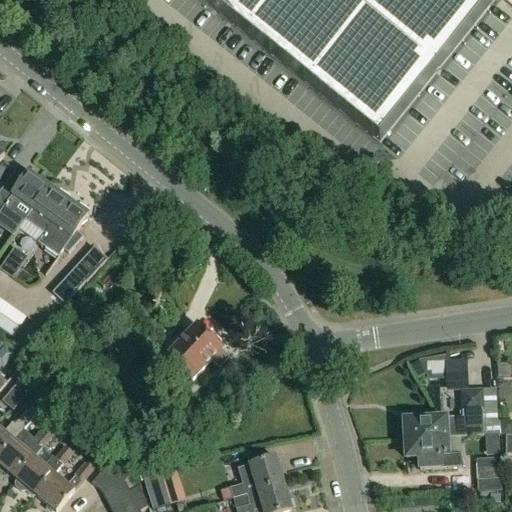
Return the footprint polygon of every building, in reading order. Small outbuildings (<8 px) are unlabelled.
[(199,0),(379,145),(496,0),(199,0)] [(9,201),(0,194),(0,229),(13,238),(24,222),(32,211),(37,204),(48,189),(29,176),(30,175),(28,174),(9,201)] [(37,204),(32,211),(24,222),(44,235),(52,225),(68,203),(48,189),(37,204)] [(87,217),(68,203),(52,225),(44,235),(38,245),(58,259),(64,251),(69,255),(81,242),(74,237),(89,217),(87,216),(87,217)] [(93,251),(52,294),(65,306),(106,264),(93,251)] [(14,252),(0,271),(0,272),(13,281),(27,261),(14,252)] [(0,315),(20,330),(34,310),(0,285),(0,315)] [(174,381),(182,373),(193,383),(212,363),(219,370),(228,360),(221,354),(222,352),(221,351),(221,345),(215,339),(208,338),(196,327),(166,358),(167,359),(160,367),(174,381)] [(115,352),(125,362),(143,344),(133,334),(115,352)] [(10,343),(4,355),(17,361),(22,348),(10,343)] [(447,394),(469,392),(467,362),(446,363),(447,394)] [(420,366),(412,371),(419,383),(428,378),(420,366)] [(3,405),(13,412),(18,406),(26,413),(30,409),(32,411),(35,407),(28,395),(18,387),(3,405)] [(405,438),(405,441),(421,440),(422,443),(448,442),(448,440),(484,438),(482,414),(481,393),(461,394),(463,415),(463,420),(404,423),(404,426),(402,429),(403,436),(405,438)] [(0,458),(13,442),(22,431),(23,432),(37,415),(32,411),(30,409),(26,413),(15,427),(12,424),(4,434),(0,430),(0,458)] [(13,442),(34,459),(59,430),(52,424),(43,435),(41,433),(35,441),(23,432),(22,431),(13,442)] [(405,446),(403,449),(404,455),(406,457),(406,461),(419,460),(420,472),(461,470),(460,457),(449,457),(448,442),(422,443),(421,440),(405,441),(405,446)] [(13,442),(0,458),(0,468),(15,481),(34,459),(13,442)] [(45,468),(54,476),(55,476),(62,467),(72,454),(65,448),(55,461),(53,459),(45,468)] [(34,459),(15,481),(16,482),(15,484),(15,487),(23,494),(26,494),(28,492),(35,498),(54,476),(45,468),(34,459)] [(276,460),(240,471),(244,486),(230,490),(234,501),(257,494),(284,486),(276,460)] [(93,472),(85,465),(68,487),(75,493),(82,484),(93,472)] [(123,481),(108,467),(91,486),(101,495),(123,481)] [(174,467),(159,472),(170,508),(186,503),(174,467)] [(500,469),(476,470),(477,494),(502,492),(500,469)] [(154,511),(170,508),(159,472),(144,476),(154,511)] [(52,511),(59,511),(75,493),(68,487),(55,476),(54,476),(35,498),(52,511)] [(123,481),(101,495),(106,504),(128,492),(123,481)] [(291,511),(284,486),(257,494),(234,501),(236,511),(291,511)] [(128,492),(106,504),(110,511),(114,511),(134,502),(139,511),(147,507),(138,487),(128,492)] [(134,502),(114,511),(138,511),(139,511),(134,502)]
